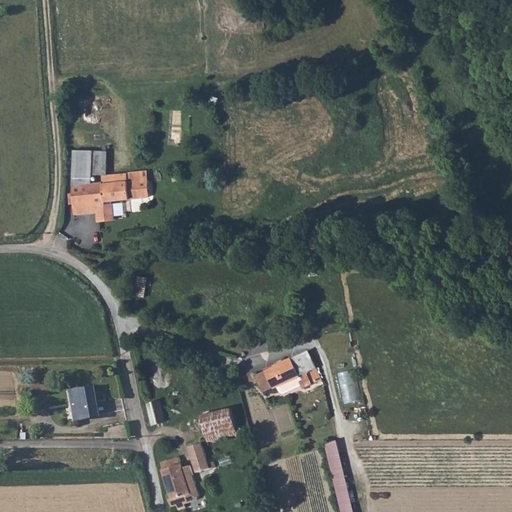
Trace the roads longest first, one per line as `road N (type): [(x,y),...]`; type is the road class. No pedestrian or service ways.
road 1 (unclassified): [(0,251),(54,253),(99,285),(117,321),(160,511)]
road 2 (track): [(43,252),(56,169),(43,0)]
road 3 (unknown): [(122,343),(201,353),(239,376)]
